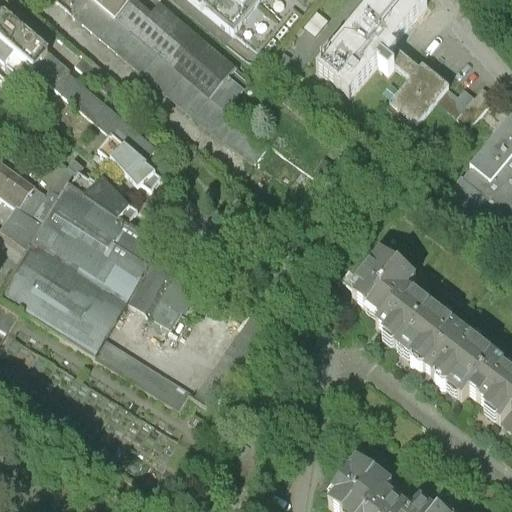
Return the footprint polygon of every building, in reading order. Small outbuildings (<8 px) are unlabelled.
[(0,0),(0,46),(34,74),(48,57),(5,22),(3,22),(0,25),(0,0)] [(50,0),(142,77),(143,76),(218,140),(254,167),(269,148),(224,114),(115,22),(88,0),(50,0)] [(132,2),(130,0),(88,0),(115,22),(132,2)] [(188,0),(233,37),(264,0),(188,0)] [(349,104),(377,70),(379,72),(378,73),(388,81),(394,75),(410,88),(389,113),(415,134),(436,109),(447,95),(448,94),(423,73),(420,77),(391,53),(427,11),(413,0),(381,0),(317,78),(349,104)] [(132,2),(115,22),(224,114),(251,83),(160,6),(150,17),(132,2)] [(284,60),(295,71),(313,53),(301,42),(284,60)] [(0,66),(3,69),(7,66),(27,83),(34,74),(0,46),(0,66)] [(68,75),(48,57),(34,74),(55,92),(66,78),(68,75)] [(143,167),(154,153),(66,78),(55,92),(110,139),(96,154),(107,163),(106,165),(151,196),(160,182),(143,167)] [(436,109),(457,125),(474,105),(463,96),(457,104),(447,95),(436,109)] [(482,95),(474,105),(457,125),(468,135),(493,105),(482,95)] [(511,120),(470,171),(472,172),(462,184),(460,182),(444,203),(496,245),(511,226),(511,120)] [(299,198),(316,186),(305,170),(297,176),(289,164),(279,170),(299,198)] [(0,200),(18,214),(34,192),(0,167),(0,200)] [(0,302),(0,305),(19,317),(95,365),(107,345),(129,308),(150,324),(171,337),(203,283),(127,231),(137,216),(89,183),(87,184),(78,178),(67,191),(61,202),(54,213),(28,256),(0,302)] [(1,236),(28,256),(54,213),(61,202),(50,194),(46,200),(34,192),(18,214),(1,236)] [(367,299),(393,320),(419,289),(425,281),(392,254),(367,284),(374,290),(367,299)] [(394,336),(473,400),(480,391),(506,360),(419,289),(393,320),(390,324),(398,331),(394,336)] [(19,317),(0,305),(0,332),(6,337),(19,317)] [(253,318),(193,404),(215,419),(275,332),(253,318)] [(191,399),(107,345),(95,365),(179,417),(191,399)] [(511,364),(506,360),(480,391),(502,410),(499,414),(511,424),(511,364)] [(328,507),(333,511),(402,511),(383,495),(388,490),(358,465),(332,495),(336,498),(328,507)]
